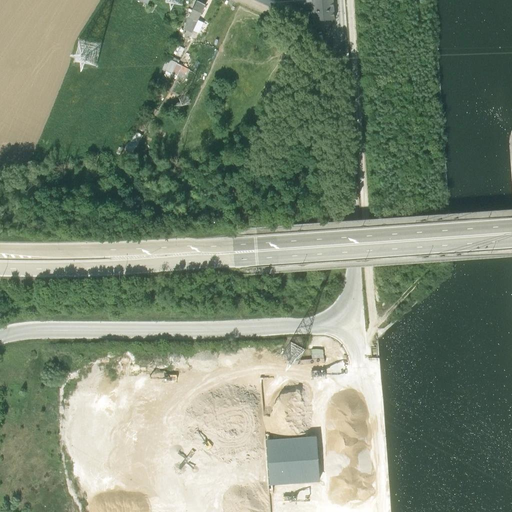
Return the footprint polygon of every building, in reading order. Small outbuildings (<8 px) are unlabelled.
[(197,0),(189,16),(198,21),(199,19),(206,4),(198,0),(197,0)] [(258,0),(295,19),(300,7),(286,0),(258,0)] [(310,0),(311,3),(312,21),(335,19),(333,0),(310,0)] [(198,21),(189,16),(184,28),(192,32),(198,21)] [(198,21),(192,32),(186,29),(184,33),(195,38),(203,21),(199,19),(198,21)] [(237,53),(235,60),(238,61),(244,62),(247,63),(249,56),(246,55),(250,42),(244,40),(240,54),(237,53)] [(292,40),(285,49),(296,58),(303,49),(292,40)] [(183,78),(187,68),(178,64),(185,48),(176,44),(170,58),(167,57),(162,68),(173,73),(183,78)] [(187,68),(183,78),(189,80),(193,71),(187,68)] [(275,83),(270,89),(275,93),(279,88),(283,91),(292,80),(288,76),(292,72),(287,68),(284,72),(285,73),(275,83)] [(309,83),(305,93),(313,96),(317,86),(309,83)] [(161,121),(157,129),(162,132),(166,124),(161,121)] [(128,141),(120,157),(131,163),(135,154),(133,153),(136,146),(137,146),(143,135),(141,133),(135,130),(129,142),(128,141)] [(325,347),(308,347),(309,357),(325,356),(325,347)]
